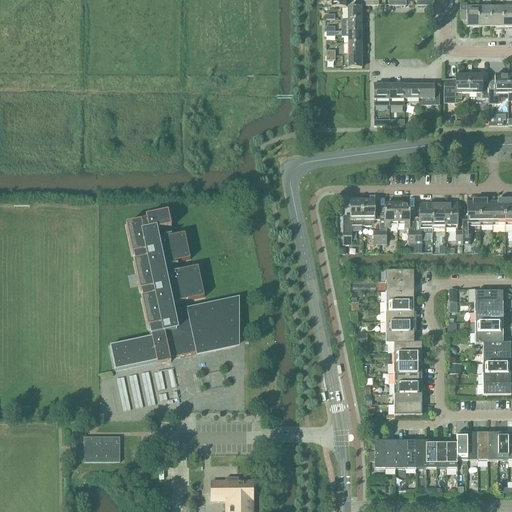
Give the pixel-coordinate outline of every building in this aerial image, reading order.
[(479,28),(479,8),(466,9),(466,5),(460,5),(460,21),(466,21),(466,28),(479,28)] [(491,28),(491,8),(479,8),(479,28),(491,28)] [(491,8),(491,28),(503,28),(503,8),(491,8)] [(511,8),(503,8),(503,28),(511,27),(511,8)] [(361,9),(348,9),(348,21),(361,21),(361,9)] [(341,21),(341,33),(361,32),(361,21),(348,21),(341,21)] [(341,33),(335,33),(335,37),(341,37),(341,38),(348,38),(348,45),(361,45),(361,32),(341,33)] [(361,45),(348,45),(348,57),(361,57),(361,45)] [(361,57),(348,57),(342,57),(342,69),(361,69),(361,57)] [(454,105),(454,101),(461,101),(461,95),(469,95),(469,76),(456,77),(456,83),(444,83),(444,81),(444,105),(454,105)] [(469,76),(469,95),(476,95),(476,100),(488,100),(488,85),(482,85),(482,76),(469,76)] [(495,85),(488,85),(488,100),(488,106),(497,106),(498,106),(499,105),(500,105),(501,104),(502,103),(503,103),(504,102),(505,101),(506,101),(507,101),(507,95),(507,76),(495,76),(495,85)] [(419,100),(419,86),(404,87),(404,101),(419,100)] [(419,100),(419,107),(439,106),(439,92),(434,92),(434,86),(419,86),(419,100)] [(389,87),(373,87),(373,107),(389,107),(389,87)] [(404,87),(389,87),(389,107),(404,107),(404,101),(404,87)] [(472,245),(472,226),(480,226),(480,200),(472,201),(472,203),(467,203),(467,195),(467,217),(462,217),(462,232),(462,238),(462,245),(472,245)] [(480,200),(480,226),(493,226),(492,203),(487,203),(487,200),(480,200)] [(492,203),(493,226),(505,225),(505,200),(497,201),(498,203),(492,203)] [(362,227),(362,202),(349,202),(349,218),(344,218),(345,222),(343,222),(343,246),(351,246),(351,227),(362,227)] [(375,202),(362,202),(362,227),(362,228),(370,228),(372,227),(373,225),(374,224),(374,222),(375,222),(375,202)] [(379,233),(380,246),(386,246),(386,230),(390,230),(390,226),(398,226),(398,205),(384,205),(384,221),(379,221),(379,233)] [(398,205),(398,226),(404,226),(404,230),(408,230),(408,246),(415,246),(415,219),(410,219),(410,205),(398,205)] [(432,235),(432,228),(432,205),(419,205),(419,219),(415,219),(415,246),(421,245),(421,235),(432,235)] [(445,228),(445,205),(432,205),(432,228),(445,228)] [(445,205),(445,228),(458,228),(457,205),(445,205)] [(110,347),(115,372),(157,363),(157,365),(156,365),(156,366),(171,363),(170,360),(170,357),(181,355),(181,357),(197,354),(196,352),(239,342),(239,311),(239,310),(239,309),(238,308),(238,307),(237,306),(237,305),(236,305),(235,304),(234,303),(232,303),(231,302),(229,302),(228,302),(185,311),(185,310),(187,309),(172,312),(171,305),(189,301),(204,298),(198,268),(165,275),(163,268),(178,265),(176,265),(175,263),(190,260),(185,235),(170,238),(169,236),(172,236),(171,235),(157,238),(155,232),(171,228),(168,213),(146,218),(146,221),(126,226),(132,256),(134,255),(135,262),(134,262),(140,292),(142,292),(143,299),(141,299),(148,329),(149,329),(151,335),(149,336),(151,336),(151,338),(110,347)] [(386,283),(413,283),(413,272),(386,272),(386,283)] [(413,283),(386,283),(386,293),(413,293),(413,283)] [(413,293),(386,293),(386,304),(413,304),(413,293)] [(475,304),(502,304),(502,293),(475,293),(475,304)] [(413,304),(386,304),(386,314),(414,314),(413,304)] [(502,304),(475,304),(475,314),(502,314),(502,304)] [(414,314),(386,314),(386,324),(414,324),(414,314)] [(502,314),(475,314),(475,324),(503,324),(502,314)] [(414,324),(386,324),(386,334),(414,334),(414,324)] [(503,324),(475,324),(475,334),(503,334),(503,324)] [(414,334),(386,334),(386,345),(394,345),(414,345),(414,344),(414,334)] [(503,334),(475,334),(475,345),(483,345),(503,345),(503,344),(503,334)] [(394,355),(421,355),(421,344),(414,344),(414,345),(394,345),(394,355)] [(483,355),(510,355),(510,344),(503,344),(503,345),(483,345),(483,355)] [(421,355),(394,355),(394,366),(421,365),(421,355)] [(510,355),(483,355),(483,366),(510,365),(510,355)] [(421,365),(394,366),(394,376),(421,376),(421,365)] [(510,365),(483,366),(483,376),(510,376),(510,365)] [(421,376),(394,376),(394,386),(421,386),(421,376)] [(483,386),(510,386),(510,376),(483,376),(483,386)] [(421,386),(394,386),(394,396),(421,396),(421,386)] [(510,386),(483,386),(483,396),(510,396),(510,386)] [(421,396),(394,396),(394,406),(421,406),(421,396)] [(421,406),(394,406),(394,417),(421,417),(421,406)] [(467,462),(467,435),(456,435),(456,442),(457,442),(457,462),(467,462)] [(467,435),(467,462),(477,462),(477,435),(467,435)] [(477,435),(477,462),(487,462),(487,435),(477,435)] [(498,462),(497,435),(487,435),(487,462),(498,462)] [(497,435),(498,462),(508,462),(508,435),(497,435)] [(120,438),(83,438),(83,461),(83,464),(120,464),(120,438)] [(405,443),(405,470),(415,470),(415,442),(405,443)] [(415,442),(415,470),(426,470),(425,442),(415,442)] [(436,470),(436,442),(425,442),(426,470),(436,470)] [(436,442),(436,470),(446,470),(446,442),(436,442)] [(446,442),(446,470),(457,470),(457,462),(457,442),(456,442),(446,442)] [(369,465),(374,465),(374,470),(385,470),(385,443),(374,443),(374,455),(369,455),(369,465)] [(395,470),(395,443),(385,443),(385,470),(395,470)] [(395,443),(395,470),(405,470),(405,443),(395,443)] [(227,511),(252,511),(252,482),(238,483),(238,479),(225,479),(225,483),(211,483),(211,503),(228,503),(227,511)]
